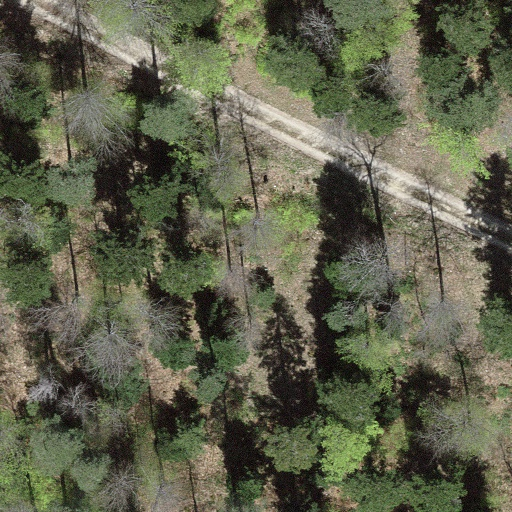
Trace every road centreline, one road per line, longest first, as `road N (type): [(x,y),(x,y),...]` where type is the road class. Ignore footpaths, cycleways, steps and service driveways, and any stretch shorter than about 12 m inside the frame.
road 1 (track): [(27,0),(309,150),(511,243)]
road 2 (track): [(0,137),(309,150)]
